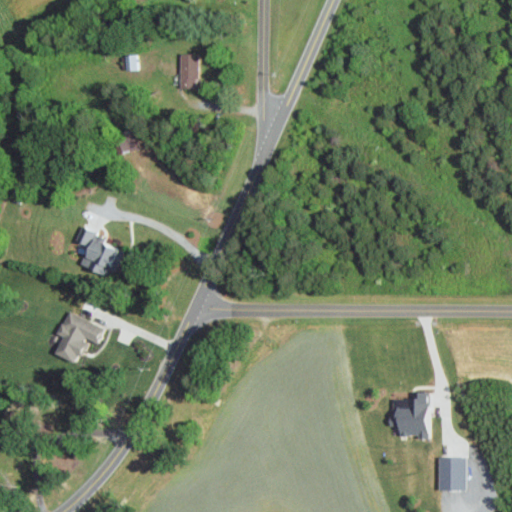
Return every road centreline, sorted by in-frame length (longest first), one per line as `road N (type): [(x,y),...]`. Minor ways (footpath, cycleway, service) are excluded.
road 1 (secondary): [(61,511),(113,461),(160,383),(333,0)]
road 2 (residential): [(511,310),(195,308)]
road 3 (residential): [(277,125),(265,100),(264,0)]
